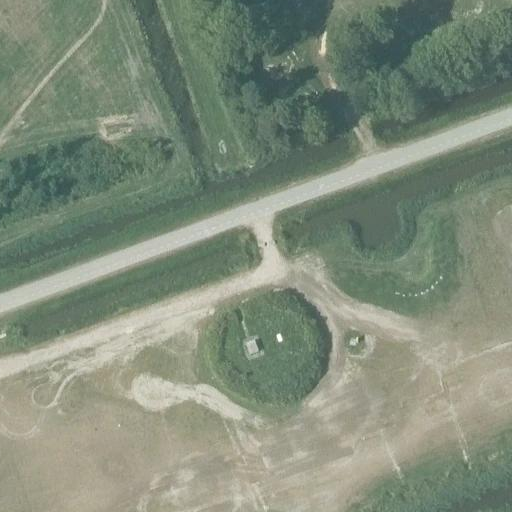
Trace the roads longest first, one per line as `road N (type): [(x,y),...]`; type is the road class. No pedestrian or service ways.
road 1 (track): [(0,369),(276,269),(253,209)]
road 2 (unknown): [(103,0),(92,26),(0,142)]
